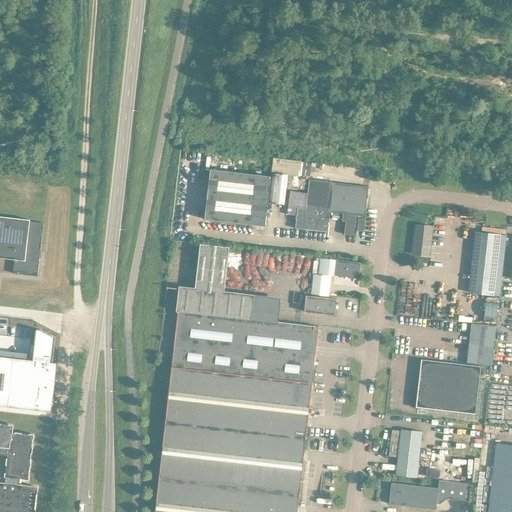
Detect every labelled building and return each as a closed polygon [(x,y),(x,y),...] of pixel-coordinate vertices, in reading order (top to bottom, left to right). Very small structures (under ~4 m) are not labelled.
[(282,203),(284,182),(209,173),(204,223),(264,230),(268,201),(282,203)] [(287,181),(285,191),(297,192),(308,194),(305,213),(297,212),(295,232),(303,233),(327,236),(329,217),(343,218),(342,225),(343,227),(345,227),(344,239),(355,240),(357,220),(365,221),(368,191),(333,187),(333,186),(309,183),(298,182),(287,181)] [(0,261),(14,263),(12,277),(37,280),(43,227),(29,225),(29,224),(0,220),(0,261)] [(356,234),(363,235),(365,223),(358,222),(356,234)] [(415,229),(412,257),(429,259),(432,231),(415,229)] [(493,298),(499,299),(506,239),(500,239),(500,238),(475,235),(468,296),(493,299),(493,298)] [(334,278),(358,281),(360,266),(336,263),(334,278)] [(313,279),(311,297),(325,298),(327,280),(313,279)] [(466,366),(490,369),(495,329),(471,326),(466,366)] [(0,409),(51,416),(57,366),(52,366),(54,341),(39,333),(35,333),(34,349),(32,363),(0,359),(0,409)] [(411,410),(475,417),(480,370),(421,363),(418,387),(414,390),(411,410)] [(311,388),(171,373),(155,511),(297,511),(299,498),(305,442),(311,388)] [(0,427),(0,458),(7,459),(4,480),(16,482),(15,488),(0,486),(0,511),(34,511),(37,490),(19,488),(19,482),(27,483),(33,439),(11,436),(12,429),(0,427)] [(396,478),(416,481),(421,435),(401,433),(400,434),(392,433),(388,460),(398,461),(396,478)] [(510,511),(511,449),(495,447),(487,511),(510,511)] [(391,487),(388,507),(429,511),(435,511),(436,506),(440,506),(446,501),(465,503),(466,488),(439,485),(438,492),(391,487)]
